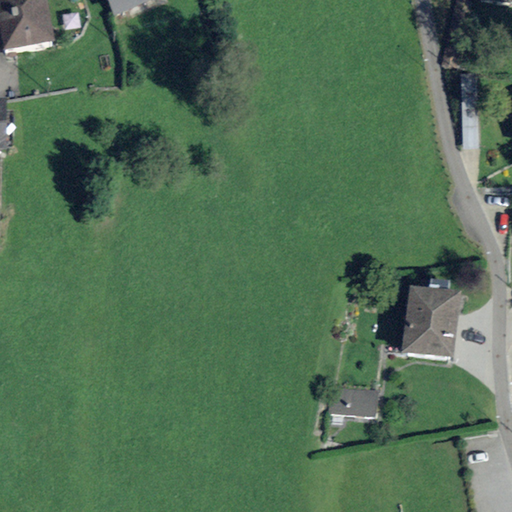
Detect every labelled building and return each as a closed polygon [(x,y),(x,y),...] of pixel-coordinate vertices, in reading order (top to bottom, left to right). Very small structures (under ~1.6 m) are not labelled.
[(45,0),(0,0),(0,33),(4,57),(53,49),(45,0)] [(163,0),(105,0),(112,19),(163,0)] [(478,0),(478,7),(509,10),(510,0),(478,0)] [(458,295),(413,290),(407,353),(452,358),(458,295)] [(349,418),(375,421),(377,408),(350,405),(349,418)] [(473,511),(462,443),(425,450),(435,511),(473,511)]
